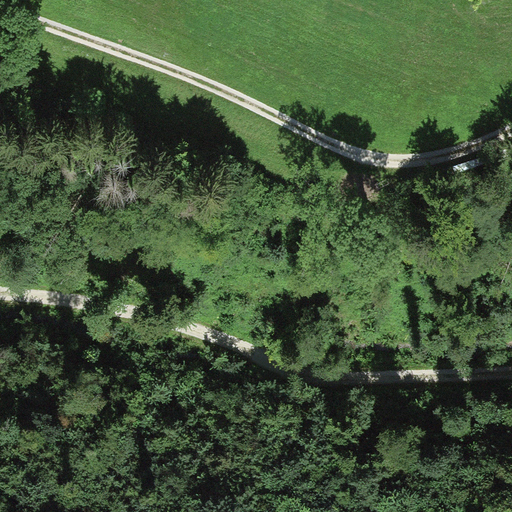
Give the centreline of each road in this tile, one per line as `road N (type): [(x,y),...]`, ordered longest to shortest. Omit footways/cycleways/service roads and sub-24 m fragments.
road 1 (track): [(511,130),(392,172),(362,168),(189,79),(0,14)]
road 2 (track): [(511,356),(322,354),(0,287)]
